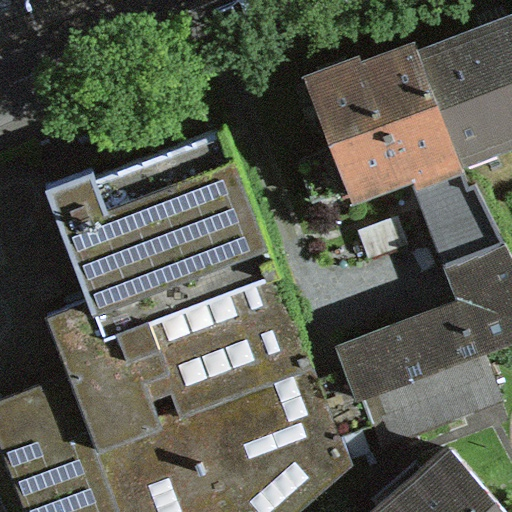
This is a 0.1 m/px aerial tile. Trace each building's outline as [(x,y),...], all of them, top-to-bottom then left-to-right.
[(511,18),(484,29),(472,34),(472,32),(418,52),(457,155),(464,153),(456,130),(485,119),(493,142),(511,134),(511,18)] [(413,167),(417,179),(460,164),(457,155),(418,52),(415,43),(362,63),(360,57),(335,67),(310,76),(336,146),(328,149),(328,150),(300,160),(314,197),(342,186),(342,187),(351,184),(353,190),(413,167)] [(289,511),(349,460),(338,433),(318,379),(221,125),(128,161),(96,173),(98,178),(51,196),(88,295),(47,311),(71,371),(0,398),(0,431),(15,470),(30,511),(289,511)] [(467,181),(460,164),(417,179),(460,292),(462,298),(406,319),(341,343),(350,367),(318,379),(338,433),(371,420),(361,393),(483,347),(511,335),(511,255),(474,178),(467,181)] [(361,393),(371,420),(371,421),(374,421),(383,443),(502,398),(483,347),(361,393)] [(508,511),(452,449),(379,511),(508,511)]
